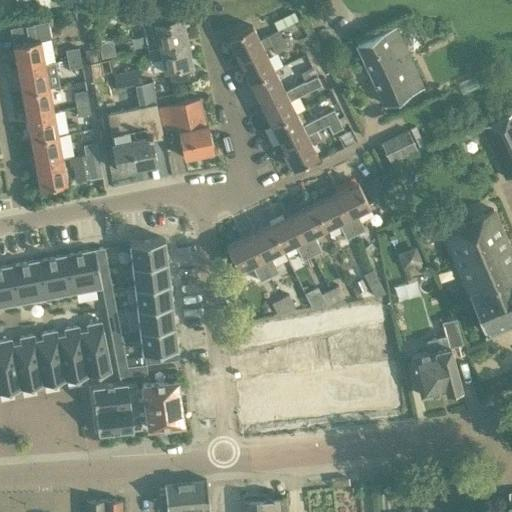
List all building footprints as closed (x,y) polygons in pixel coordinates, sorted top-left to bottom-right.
[(94,20),(115,15),(113,6),(112,4),(96,7),(91,8),(94,20)] [(129,24),(140,22),(153,19),(150,6),(126,11),(129,24)] [(281,28),(298,20),(294,11),(277,20),(281,28)] [(147,48),(188,40),(183,17),(154,23),(153,19),(140,22),(147,48)] [(51,38),(48,20),(11,27),(19,68),(45,63),(41,40),(51,38)] [(396,24),(356,42),(384,104),(422,86),(423,87),(424,86),(396,24)] [(253,25),(228,37),(239,59),(264,47),(271,44),(281,38),(278,30),(267,35),(260,39),(253,25)] [(287,46),(283,38),(281,38),(271,44),(275,52),(287,46)] [(188,40),(147,48),(150,61),(162,58),(164,70),(169,69),(171,79),(175,81),(191,78),(193,74),(191,64),(193,64),(188,40)] [(67,59),(80,56),(78,46),(65,48),(67,59)] [(97,46),(87,48),(90,62),(100,60),(97,46)] [(275,68),(264,47),(239,59),(250,80),(275,68)] [(81,65),(80,56),(67,59),(69,68),(81,65)] [(45,63),(19,68),(23,92),(50,87),(50,86),(59,84),(54,61),(45,63)] [(316,74),(312,66),(300,71),(304,80),(316,74)] [(117,86),(142,80),(140,68),(114,74),(117,86)] [(285,89),(275,68),(250,80),(260,101),(285,89)] [(290,99),(321,83),(316,74),(304,80),(285,89),(260,101),(271,122),(296,110),(290,99)] [(134,84),(139,106),(107,112),(113,141),(112,142),(118,170),(155,162),(150,139),(163,137),(156,102),(151,80),(134,84)] [(27,115),(54,110),(50,87),(23,92),(27,115)] [(76,106),(89,104),(86,89),(73,91),(76,106)] [(199,97),(159,106),(164,129),(178,126),(185,156),(213,150),(208,123),(205,124),(199,97)] [(89,104),(76,106),(77,115),(91,112),(89,104)] [(316,129),(327,123),(338,117),(333,108),(302,123),(296,110),(271,122),(282,145),(316,129)] [(32,138),(59,134),(54,110),(27,115),(32,138)] [(511,174),(511,111),(481,126),(505,178),(511,174)] [(343,127),(338,117),(327,123),(332,132),(343,127)] [(407,128),(380,141),(390,161),(417,149),(407,128)] [(319,156),(312,141),(320,137),(316,129),(282,145),(294,168),(319,156)] [(36,163),(63,158),(59,134),(32,138),(36,163)] [(84,154),(97,152),(95,142),(83,144),(84,154)] [(84,154),(75,156),(76,161),(79,178),(89,176),(89,178),(101,175),(97,152),(84,154)] [(41,188),(68,183),(63,158),(36,163),(41,188)] [(364,182),(373,201),(385,195),(376,176),(364,182)] [(335,191),(356,233),(364,229),(356,212),(369,206),(357,181),(335,191)] [(345,238),(356,233),(335,191),(313,202),(325,227),(337,221),(345,238)] [(313,233),(325,227),(313,202),(292,213),(312,254),(321,250),(313,233)] [(477,310),(511,295),(511,251),(493,207),(442,228),(477,310)] [(302,259),(312,254),(292,213),(270,223),(282,248),(294,243),(302,259)] [(270,254),(282,248),(270,223),(248,234),(268,276),(278,271),(270,254)] [(259,280),(268,276),(248,234),(226,245),(239,270),(251,264),(259,280)] [(129,242),(131,264),(167,260),(164,237),(129,242)] [(104,246),(94,248),(98,269),(108,267),(104,246)] [(94,248),(66,253),(74,292),(102,287),(98,269),(94,248)] [(402,253),(406,264),(418,259),(414,248),(402,253)] [(74,292),(66,253),(39,258),(46,297),(74,292)] [(46,297),(39,258),(12,263),(20,302),(46,297)] [(169,281),(167,260),(131,264),(134,285),(169,281)] [(0,305),(20,302),(12,263),(0,265),(0,305)] [(108,267),(98,269),(102,287),(102,291),(112,289),(108,267)] [(369,284),(378,280),(373,269),(364,273),(369,284)] [(375,296),(384,291),(378,280),(369,284),(375,296)] [(172,303),(169,281),(134,285),(137,307),(172,303)] [(329,289),(334,300),(344,296),(338,284),(329,289)] [(112,289),(102,291),(107,311),(116,309),(112,289)] [(326,304),(334,300),(329,289),(321,293),(326,304)] [(279,297),(285,309),(294,305),(288,293),(279,297)] [(511,295),(477,310),(485,330),(511,318),(511,295)] [(277,314),(285,309),(279,297),(271,302),(277,314)] [(174,324),(172,303),(137,307),(139,328),(174,324)] [(381,304),(369,306),(370,314),(382,311),(381,304)] [(369,306),(357,308),(358,316),(370,314),(369,306)] [(116,309),(107,311),(110,330),(111,332),(120,331),(120,328),(116,309)] [(347,310),(335,312),(337,320),(349,317),(347,310)] [(335,312),(324,314),(325,322),(337,320),(335,312)] [(313,316),(301,318),(303,326),(315,323),(313,316)] [(461,386),(451,346),(462,343),(455,317),(442,321),(445,333),(431,336),(435,350),(410,356),(420,394),(445,387),(445,390),(461,386)] [(296,319),(284,321),(286,329),(298,326),(296,319)] [(111,369),(101,320),(86,323),(87,327),(80,329),(88,373),(111,369)] [(284,321),(273,323),(274,331),(286,329),(284,321)] [(177,346),(174,324),(139,328),(142,351),(150,350),(159,348),(168,347),(176,346),(177,346)] [(88,373),(80,329),(79,325),(63,328),(64,332),(57,333),(66,377),(88,373)] [(262,325),(251,327),(252,335),(264,332),(262,325)] [(251,327),(239,329),(240,337),(252,335),(251,327)] [(66,377),(57,333),(56,329),(41,332),(42,336),(35,338),(44,382),(66,377)] [(120,331),(111,332),(120,375),(147,372),(146,363),(127,365),(120,331)] [(44,382),(35,338),(34,333),(19,336),(19,341),(13,342),(21,386),(44,382)] [(0,390),(21,386),(13,342),(12,338),(0,339),(0,390)] [(178,358),(176,346),(168,347),(169,359),(178,358)] [(169,359),(168,347),(159,348),(161,360),(169,359)] [(161,360),(159,348),(150,350),(152,361),(161,360)] [(152,361),(150,350),(142,351),(143,362),(152,361)] [(394,362),(376,364),(382,406),(400,403),(394,362)] [(376,364),(360,366),(365,408),(382,406),(376,364)] [(360,366),(342,368),(348,410),(365,408),(360,366)] [(342,368),(326,370),(331,412),(348,410),(342,368)] [(326,370),(308,373),(314,414),(331,412),(326,370)] [(308,373),(291,375),(297,416),(314,414),(308,373)] [(291,375),(274,377),(279,418),(297,416),(291,375)] [(274,377),(257,379),(262,421),(279,418),(274,377)] [(188,413),(186,399),(181,399),(178,378),(141,382),(142,388),(147,418),(148,427),(184,423),(183,414),(188,413)] [(257,379),(240,381),(245,423),(262,421),(257,379)] [(137,389),(136,381),(92,386),(95,409),(145,403),(142,388),(137,389)] [(145,403),(95,409),(98,433),(142,427),(141,419),(147,418),(145,403)] [(206,479),(164,483),(167,508),(176,508),(176,511),(204,511),(204,510),(209,510),(206,479)] [(287,511),(286,496),(244,498),(245,511),(287,511)]
